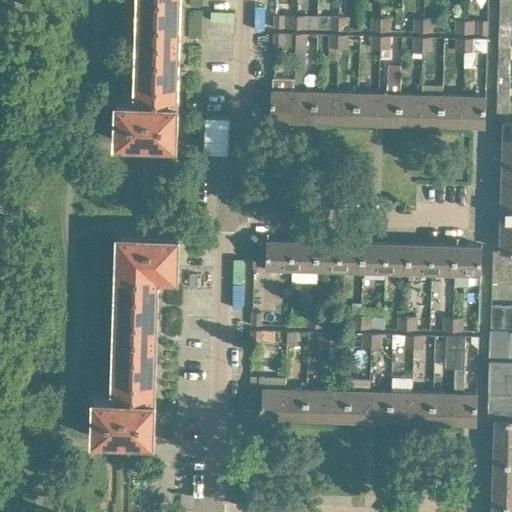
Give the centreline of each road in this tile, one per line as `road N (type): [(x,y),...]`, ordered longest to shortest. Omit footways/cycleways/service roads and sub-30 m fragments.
road 1 (residential): [(202,508),(203,473),(222,438),(226,214)]
road 2 (residential): [(226,214),(488,221)]
road 3 (residential): [(226,214),(226,166),(242,120),(245,0)]
